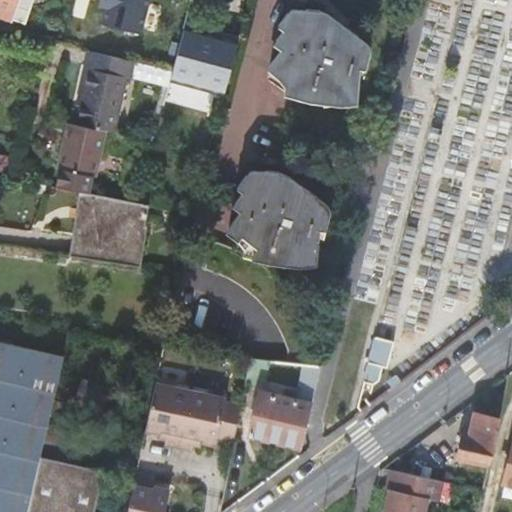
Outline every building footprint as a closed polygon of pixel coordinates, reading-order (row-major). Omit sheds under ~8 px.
[(0,0),(0,13),(9,17),(9,20),(11,21),(17,0),(0,0)] [(103,0),(98,20),(144,32),(152,0),(103,0)] [(282,31),(274,42),(283,48),(269,68),(269,72),(272,76),(278,81),(282,76),(298,88),(295,91),(295,98),(307,103),(323,105),(325,98),(340,100),(341,105),(357,105),(359,77),(365,78),(369,54),(360,49),(358,44),(357,40),(358,36),(345,28),(340,35),(321,22),(319,13),(305,11),(303,14),(299,17),(295,17),(289,16),(285,15),(276,27),(282,31)] [(172,78),(225,92),(239,40),(186,26),(174,70),(172,78)] [(78,123),(106,129),(114,131),(128,74),(131,75),(134,60),(93,49),(84,84),(88,84),(83,104),(78,123)] [(79,104),(83,104),(88,84),(84,84),(79,104)] [(78,123),(70,121),(59,166),(62,167),(58,186),(84,191),(89,192),(89,193),(94,174),(97,174),(106,129),(78,123)] [(126,184),(142,187),(148,163),(132,160),(126,184)] [(253,253),(252,260),(282,267),(283,260),(298,261),(299,266),(316,265),(319,239),(323,238),(329,215),(318,210),(315,204),(317,198),(304,189),(299,196),(280,183),(278,174),(264,173),(262,177),(259,179),(256,180),(252,180),(247,178),(244,176),(236,188),(241,193),(233,203),(242,210),(233,221),(231,225),(228,228),(227,230),(227,233),(228,236),(236,241),(238,241),(241,238),(242,240),(256,250),(253,253)] [(84,191),(77,231),(85,232),(91,193),(89,193),(89,192),(84,191)] [(77,231),(73,255),(128,264),(134,224),(147,227),(150,205),(138,202),(91,193),(85,232),(77,231)] [(134,224),(128,264),(141,266),(147,227),(134,224)] [(306,366),(315,367),(315,356),(313,346),(311,337),(310,330),(307,322),(304,314),(299,306),(293,297),(287,290),(281,284),(273,276),(261,266),(252,260),(245,256),(239,253),(232,249),(223,244),(215,241),(207,268),(214,272),(223,278),(232,284),(238,287),(244,292),(252,298),(259,304),(266,312),(273,322),(277,331),(279,338),(281,346),(282,355),(282,363),(306,366)] [(0,511),(28,511),(41,456),(64,356),(0,340),(0,511)] [(393,348),(375,343),(370,360),(388,364),(393,348)] [(270,361),(250,359),(246,382),(265,386),(270,361)] [(301,448),(322,367),(315,367),(306,366),(303,381),(307,382),(305,388),(301,387),(301,390),(304,391),(302,401),(260,392),(250,435),(301,448)] [(176,381),(175,386),(190,390),(192,384),(176,381)] [(156,382),(146,432),(159,435),(161,435),(162,432),(167,433),(166,441),(165,446),(193,452),(194,447),(195,439),(201,440),(200,443),(202,444),(216,447),(218,439),(234,442),(241,406),(226,402),(227,397),(209,393),(193,390),(190,390),(175,386),(156,382)] [(195,385),(193,390),(209,393),(210,388),(195,385)] [(460,453),(491,459),(500,420),(476,415),(470,440),(462,438),(460,453)] [(158,439),(166,441),(167,433),(162,432),(161,435),(159,435),(158,439)] [(201,448),(202,444),(200,443),(201,440),(195,439),(194,447),(201,448)] [(41,456),(28,511),(95,511),(105,470),(41,456)] [(443,482),(394,470),(388,489),(391,490),(384,511),(424,511),(428,498),(439,501),(443,482)] [(137,474),(128,511),(165,511),(171,489),(156,486),(154,485),(154,488),(148,487),(150,479),(151,477),(137,474)] [(158,481),(150,479),(148,487),(154,488),(154,485),(156,486),(158,481)]
